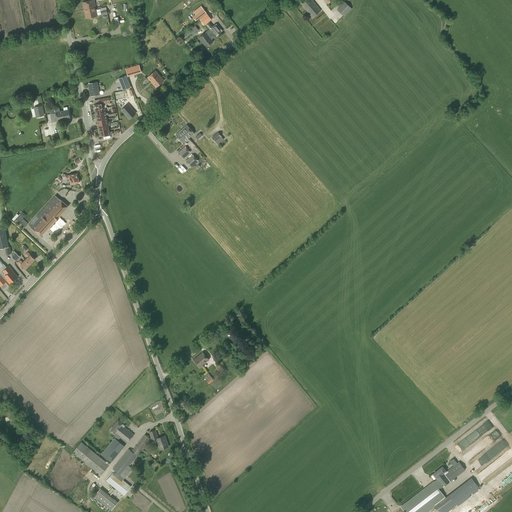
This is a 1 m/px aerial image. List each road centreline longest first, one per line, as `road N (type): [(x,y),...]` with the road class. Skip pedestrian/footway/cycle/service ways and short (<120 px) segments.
road 1 (unclassified): [(206,511),(111,233),(93,208)]
road 2 (tertiary): [(283,0),(121,139),(102,166)]
road 3 (unclassified): [(362,511),(511,391)]
road 4 (unclassified): [(62,0),(92,153),(102,166)]
road 5 (tertiary): [(93,208),(0,315)]
